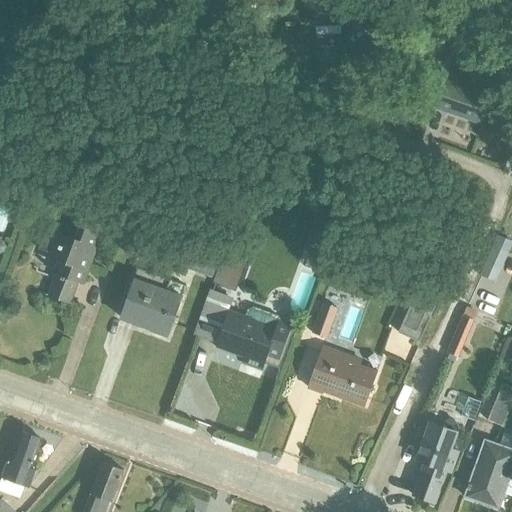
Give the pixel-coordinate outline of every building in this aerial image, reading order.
[(341,0),(328,0),(306,0),(306,26),(316,25),(316,36),(341,36),(341,0)] [(456,0),(455,4),(483,17),(487,8),(468,0),(456,0)] [(394,31),(402,19),(386,9),(379,22),(394,31)] [(495,20),(486,40),(504,48),(511,30),(511,26),(511,27),(511,26),(511,18),(499,14),(496,20),(495,20)] [(83,56),(88,45),(42,29),(7,128),(13,130),(34,71),(39,73),(50,44),(83,56)] [(435,107),(479,123),(489,97),(445,81),(435,107)] [(494,93),(490,104),(507,110),(511,99),(494,93)] [(29,153),(24,169),(40,174),(45,158),(29,153)] [(344,156),(325,208),(344,213),(363,162),(344,156)] [(276,167),(267,188),(305,203),(313,182),(276,167)] [(241,200),(250,174),(235,169),(226,195),(241,200)] [(314,220),(303,250),(327,259),(338,229),(314,220)] [(71,304),(79,283),(85,285),(98,248),(95,247),(102,230),(81,223),(75,238),(46,229),(39,249),(48,252),(46,257),(57,260),(52,273),(55,274),(48,296),(71,304)] [(212,278),(226,239),(199,229),(185,268),(212,278)] [(226,249),(212,284),(234,293),(248,258),(226,249)] [(186,286),(171,281),(171,280),(138,268),(120,317),(153,329),(151,333),(167,339),(186,286)] [(419,287),(410,307),(431,317),(440,296),(419,287)] [(212,288),(195,335),(217,343),(216,347),(217,347),(217,346),(244,356),(242,362),(263,370),(265,362),(279,367),(295,326),(281,320),(279,316),(253,307),(248,309),(246,315),(229,309),(234,296),(212,288)] [(323,303),(312,333),(328,339),(338,309),(323,303)] [(431,317),(410,307),(398,333),(419,342),(431,317)] [(463,316),(474,321),(478,312),(467,308),(463,316)] [(474,321),(463,316),(447,352),(459,357),(474,321)] [(362,361),(322,348),(308,387),(323,393),(324,391),(365,406),(370,393),(373,392),(374,387),(373,384),(378,372),(360,365),(362,361)] [(502,427),(511,402),(511,387),(503,383),(487,420),(502,427)] [(458,431),(459,427),(456,421),(450,419),(443,422),(441,427),(430,423),(416,460),(425,463),(413,495),(435,503),(442,483),(443,484),(448,472),(452,474),(460,451),(453,448),(459,432),(458,431)] [(511,434),(504,432),(499,444),(485,439),(465,497),(498,509),(504,494),(511,497),(511,494),(511,479),(511,475),(511,434)] [(12,461),(7,460),(0,481),(0,491),(20,498),(24,486),(30,488),(36,470),(31,468),(41,440),(22,433),(12,461)] [(108,511),(124,470),(103,463),(84,511),(108,511)] [(16,511),(3,498),(0,500),(0,511),(16,511)]
